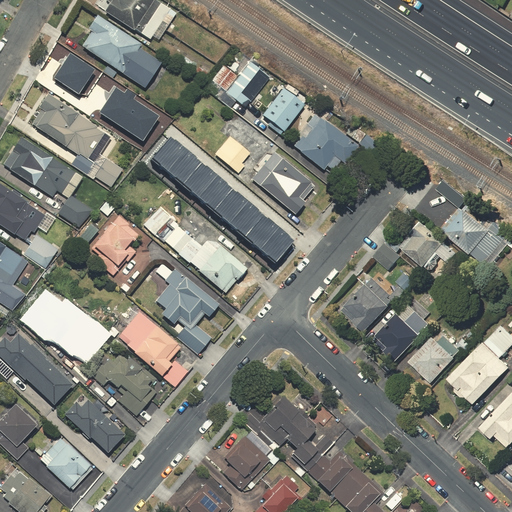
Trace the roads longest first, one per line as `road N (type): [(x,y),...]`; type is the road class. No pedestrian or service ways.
road 1 (residential): [(279,315),(486,511)]
road 2 (residential): [(113,511),(279,315)]
road 3 (residential): [(279,315),(401,169)]
road 4 (motorway): [(511,139),(379,23)]
road 5 (motorway): [(511,107),(379,23)]
road 6 (motorway): [(400,0),(511,71)]
